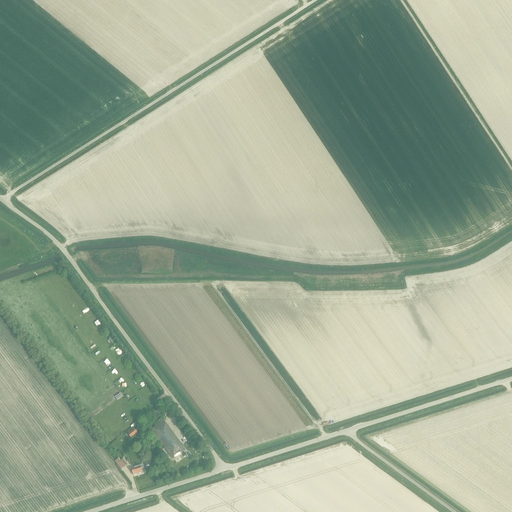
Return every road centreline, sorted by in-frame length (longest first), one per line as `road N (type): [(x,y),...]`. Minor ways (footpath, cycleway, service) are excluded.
road 1 (track): [(1,199),(315,0)]
road 2 (unclassified): [(225,469),(61,248),(0,198)]
road 3 (unclassified): [(348,430),(511,378)]
road 4 (unclassified): [(90,511),(225,469)]
road 5 (unclassified): [(454,511),(348,430)]
road 6 (unclassified): [(225,469),(348,430)]
